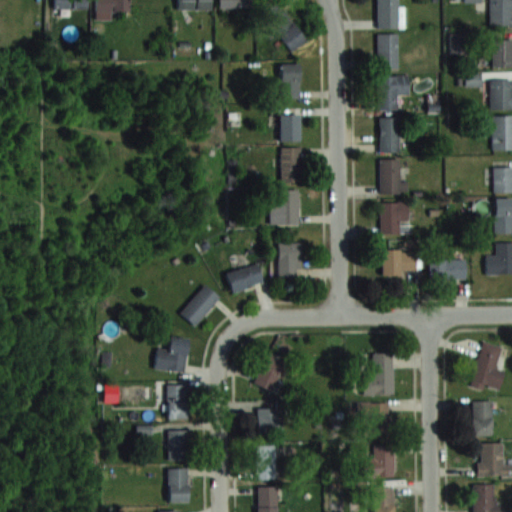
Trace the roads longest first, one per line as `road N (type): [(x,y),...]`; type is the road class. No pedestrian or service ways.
road 1 (residential): [(511,314),(260,315),(230,331),(216,368),(220,511)]
road 2 (residential): [(340,312),(333,0)]
road 3 (residential): [(427,315),(430,511)]
